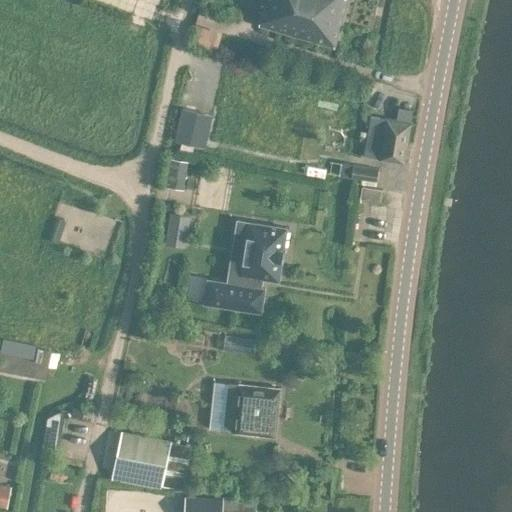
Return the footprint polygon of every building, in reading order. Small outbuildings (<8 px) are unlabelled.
[(333,44),(343,12),(303,0),(261,0),(256,21),(333,44)] [(303,0),(343,12),(346,0),(303,0)] [(192,19),(187,37),(213,44),(218,25),(192,19)] [(182,106),(174,139),(189,143),(197,110),(182,106)] [(361,154),(404,161),(411,121),(369,114),(366,130),(365,134),(361,154)] [(182,187),(187,159),(172,157),(168,185),(182,187)] [(351,175),(353,163),(353,162),(343,160),(340,173),(351,175)] [(361,177),(376,179),(378,167),(358,163),(356,176),(361,177)] [(361,184),(360,193),(359,196),(379,200),(381,187),(361,184)] [(190,214),(170,211),(166,242),(185,245),(190,214)] [(285,225),(246,219),(236,282),(207,277),(203,301),(259,309),(263,286),(259,285),(260,276),(276,278),(280,258),(281,258),(283,246),(282,246),(285,225)] [(43,348),(41,362),(54,364),(57,351),(43,348)] [(279,386),(227,380),(222,428),(274,434),(279,386)] [(72,404),(70,414),(81,416),(83,406),(72,404)] [(41,447),(54,449),(62,412),(49,409),(41,447)] [(162,483),(182,487),(191,443),(172,439),(121,428),(111,473),(162,484),(162,483)] [(10,485),(0,482),(0,503),(6,505),(10,485)] [(219,511),(221,497),(185,495),(183,511),(219,511)]
